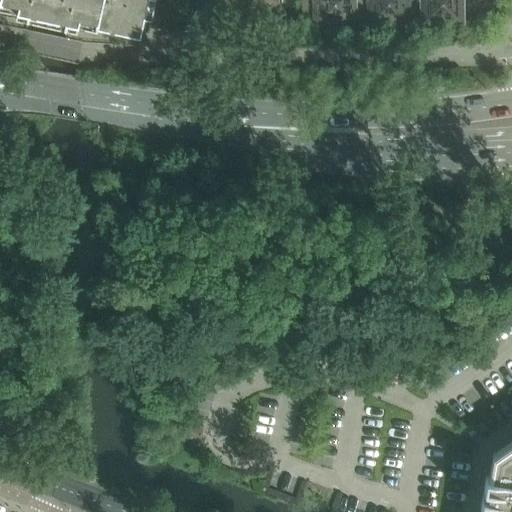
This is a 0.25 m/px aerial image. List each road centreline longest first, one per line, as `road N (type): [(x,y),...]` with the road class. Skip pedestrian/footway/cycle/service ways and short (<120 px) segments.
road 1 (secondary): [(282,123),(0,87)]
road 2 (secondary): [(282,123),(358,145),(511,151)]
road 3 (secondary): [(511,103),(282,123)]
